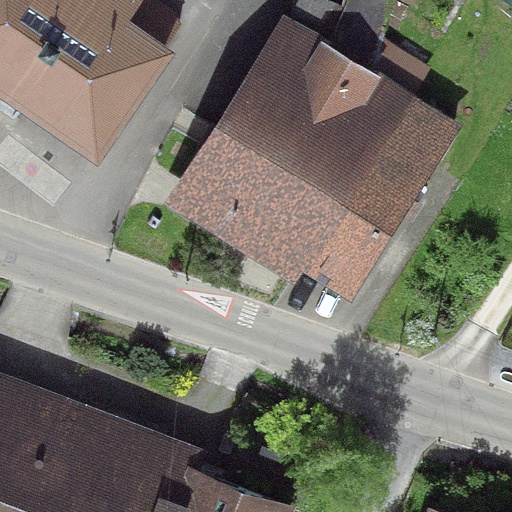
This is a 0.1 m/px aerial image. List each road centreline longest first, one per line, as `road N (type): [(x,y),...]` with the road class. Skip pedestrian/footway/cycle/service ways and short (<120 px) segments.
road 1 (tertiary): [(0,248),(437,406)]
road 2 (residential): [(378,511),(437,406)]
